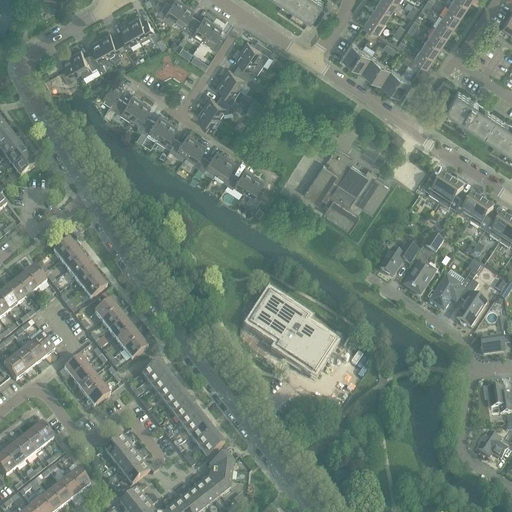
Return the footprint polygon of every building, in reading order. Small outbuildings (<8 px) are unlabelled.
[(62,8),(64,0),(40,0),(40,2),(62,8)] [(174,22),(185,5),(177,0),(174,0),(171,5),(166,2),(163,8),(159,5),(154,11),(164,17),(165,15),(174,22)] [(324,3),(319,0),(279,0),(284,3),(310,20),(309,22),(316,26),(325,12),(319,9),(324,3)] [(392,13),(398,2),(399,2),(396,0),(380,0),(378,3),(392,13)] [(430,9),(433,4),(428,0),(425,5),(430,9)] [(462,15),(469,5),(462,0),(453,0),(449,7),(462,15)] [(385,23),(392,13),(378,3),(371,14),(385,23)] [(189,19),(194,11),(185,5),(174,22),(183,27),(182,30),(187,33),(194,22),(189,19)] [(415,14),(418,9),(413,5),(410,10),(415,14)] [(427,14),(430,9),(425,5),(422,10),(427,14)] [(456,26),(462,15),(449,7),(442,17),(456,26)] [(412,19),(415,14),(410,10),(407,16),(412,19)] [(511,32),(511,12),(508,19),(501,30),(504,32),(506,29),(511,32)] [(378,34),(385,23),(371,14),(364,25),(378,34)] [(202,40),(213,23),(204,17),(199,26),(194,22),(187,33),(192,36),(193,34),(202,40)] [(449,35),(456,26),(442,17),(436,27),(449,35)] [(155,34),(149,24),(144,27),(139,18),(129,23),(139,41),(140,40),(141,43),(155,34)] [(416,29),(420,24),(415,21),(411,26),(416,29)] [(139,41),(129,23),(120,28),(124,36),(119,39),(126,51),(131,48),(130,46),(139,41)] [(217,38),(222,29),(213,23),(202,40),(211,46),(210,48),(215,51),(222,41),(217,38)] [(401,35),(405,30),(400,26),(396,31),(401,35)] [(413,34),(416,29),(411,26),(408,31),(413,34)] [(442,46),(449,35),(436,27),(429,37),(442,46)] [(398,40),(401,35),(396,31),(393,36),(398,40)] [(369,40),(372,35),(367,32),(364,37),(369,40)] [(126,51),(119,39),(114,41),(110,35),(100,40),(110,57),(119,52),(120,54),(126,51)] [(374,43),(377,38),(372,35),(369,40),(374,43)] [(435,56),(442,46),(429,37),(422,48),(435,56)] [(110,57),(100,40),(91,45),(95,52),(90,55),(97,67),(102,65),(101,63),(110,57)] [(269,55),(271,51),(257,41),(253,47),(247,42),(241,51),(262,66),(270,55),(269,55)] [(392,48),(382,41),(378,46),(388,53),(392,48)] [(402,50),(406,45),(401,42),(397,47),(402,50)] [(175,51),(178,46),(173,43),(170,48),(175,51)] [(352,64),(362,50),(352,43),(342,58),(339,62),(345,66),(348,62),(352,64)] [(393,56),(396,51),(392,48),(388,53),(393,56)] [(428,67),(435,57),(435,56),(422,48),(415,58),(428,67)] [(183,49),(179,54),(189,60),(193,55),(183,49)] [(360,75),(372,56),(362,50),(352,64),(357,67),(354,71),(360,75)] [(97,67),(90,55),(84,58),(81,51),(72,56),(82,74),(90,69),(91,71),(97,67)] [(262,66),(241,51),(235,61),(242,65),(238,69),(251,78),(251,77),(253,78),(256,73),(257,74),(262,66)] [(82,74),(72,56),(62,62),(66,70),(61,74),(68,84),(73,81),(71,79),(82,74)] [(372,78),(382,63),(372,56),(360,75),(365,78),(368,75),(372,78)] [(408,66),(411,61),(406,57),(403,62),(408,66)] [(413,69),(416,64),(411,61),(408,66),(413,69)] [(380,88),(392,69),(382,63),(372,78),(376,80),(374,84),(380,88)] [(431,73),(421,67),(418,72),(427,79),(431,73)] [(247,83),(251,78),(238,69),(235,74),(228,70),(223,79),(239,90),(245,82),(247,83)] [(392,91),(401,76),(392,69),(380,88),(385,91),(387,88),(392,91)] [(427,79),(418,72),(414,78),(424,84),(427,79)] [(399,101),(411,83),(411,82),(401,76),(392,91),(396,93),(393,97),(399,101)] [(424,84),(414,78),(411,82),(411,83),(420,89),(424,84)] [(233,99),(239,90),(223,79),(217,88),(223,93),(220,97),(232,106),(235,101),(233,99)] [(452,87),(443,81),(439,87),(449,93),(452,87)] [(117,98),(122,89),(113,83),(102,100),(111,106),(110,108),(115,112),(121,101),(117,98)] [(449,93),(439,87),(436,92),(446,98),(449,93)] [(511,126),(508,124),(458,91),(445,110),(511,153),(511,126)] [(446,98),(436,92),(432,97),(442,104),(446,98)] [(131,119),(142,102),(132,96),(127,105),(121,101),(115,112),(120,115),(122,113),(131,119)] [(228,111),(232,106),(220,97),(217,102),(210,98),(204,107),(221,118),(227,109),(228,111)] [(254,100),(245,114),(251,117),(259,104),(254,100)] [(150,120),(145,116),(150,108),(142,102),(131,119),(140,125),(137,128),(142,132),(150,120)] [(215,127),(221,118),(204,107),(198,116),(205,121),(201,126),(213,134),(217,128),(215,127)] [(158,139),(169,123),(159,116),(155,123),(150,120),(142,132),(147,136),(149,133),(158,139)] [(172,137),(178,129),(169,123),(158,139),(167,145),(165,147),(171,151),(177,140),(172,137)] [(0,148),(13,138),(6,129),(0,133),(0,148)] [(186,157),(196,141),(187,135),(182,143),(177,140),(171,151),(176,154),(177,152),(186,157)] [(0,152),(5,159),(21,147),(13,138),(0,148),(0,152)] [(200,155),(206,147),(196,141),(186,157),(195,164),(193,166),(198,169),(205,159),(200,155)] [(12,169),(28,156),(21,147),(5,159),(12,169)] [(372,213),(389,187),(389,188),(390,187),(376,178),(378,176),(371,172),(368,177),(351,166),(355,161),(336,148),(327,161),(333,165),(330,170),(323,165),(323,166),(324,166),(305,195),(304,194),(304,195),(318,204),(322,199),(330,205),(324,214),(350,230),(349,231),(350,231),(360,217),(358,216),(363,208),(372,214),(373,213),(372,213)] [(215,174),(226,158),(216,152),(210,162),(205,159),(198,169),(203,172),(206,169),(215,174)] [(19,178),(36,166),(28,156),(12,169),(19,178)] [(230,172),(235,164),(226,158),(215,174),(224,180),(223,183),(228,186),(235,175),(230,172)] [(243,193),(254,176),(245,170),(239,179),(235,175),(228,186),(233,189),(234,187),(243,193)] [(250,212),(264,192),(259,189),(263,182),(254,176),(243,193),(250,198),(243,207),(250,212)] [(435,177),(425,192),(431,196),(430,198),(439,204),(453,183),(443,176),(441,180),(435,177)] [(453,183),(439,204),(448,210),(450,208),(455,212),(466,197),(461,193),(463,189),(453,183)] [(466,197),(455,212),(461,216),(463,214),(472,220),(483,203),(473,196),(471,200),(466,197)] [(483,203),(472,220),(481,226),(480,228),(485,232),(496,216),(491,213),(493,209),(483,203)] [(407,216),(402,223),(409,227),(413,219),(407,216)] [(496,216),(485,232),(491,236),(490,238),(499,244),(511,224),(511,221),(503,216),(501,220),(496,216)] [(423,217),(420,223),(424,226),(428,220),(423,217)] [(16,228),(13,224),(12,225),(10,223),(6,226),(8,228),(11,232),(16,228)] [(511,224),(499,244),(508,250),(510,248),(511,249),(511,224)] [(383,236),(389,240),(394,232),(388,228),(383,236)] [(436,253),(443,241),(433,235),(426,246),(436,253)] [(381,248),(386,241),(380,237),(375,244),(381,248)] [(76,250),(69,240),(53,253),(60,263),(76,250)] [(410,265),(418,252),(408,244),(402,254),(399,254),(393,250),(380,269),(393,277),(404,261),(410,265)] [(84,259),(76,250),(60,263),(68,272),(84,259)] [(91,269),(84,259),(68,272),(75,282),(91,269)] [(420,295),(435,272),(434,273),(420,264),(421,263),(420,262),(405,285),(420,295)] [(476,262),(471,271),(476,274),(482,266),(476,262)] [(36,291),(46,283),(34,267),(24,275),(36,291)] [(48,273),(43,267),(39,269),(44,276),(48,273)] [(99,278),(92,270),(91,269),(75,282),(83,291),(99,278)] [(466,292),(473,282),(476,276),(471,272),(465,282),(461,289),(464,291),(465,291),(466,292)] [(55,282),(48,273),(44,276),(52,285),(55,282)] [(26,298),(36,291),(24,275),(15,283),(26,298)] [(458,287),(459,285),(447,277),(430,302),(444,311),(450,301),(449,301),(450,299),(456,303),(464,291),(461,289),(458,287)] [(106,288),(99,278),(83,291),(90,301),(106,288)] [(494,288),(500,292),(505,284),(499,280),(494,288)] [(60,288),(55,282),(52,285),(57,291),(60,288)] [(473,294),(479,286),(473,282),(466,292),(461,300),(466,304),(473,294)] [(502,291),(510,295),(511,291),(511,284),(508,282),(502,291)] [(26,298),(15,283),(5,290),(17,305),(26,298)] [(0,302),(8,313),(17,305),(5,290),(0,293),(0,302)] [(269,294),(248,326),(278,346),(275,351),(285,357),(290,361),(290,363),(297,368),(299,367),(314,376),(335,344),(305,324),(308,320),(269,294)] [(470,328),(487,303),(473,294),(466,304),(456,319),(459,321),(460,325),(464,327),(467,326),(470,328)] [(69,302),(63,296),(60,299),(65,305),(69,302)] [(48,305),(54,301),(51,297),(45,301),(48,305)] [(41,310),(48,305),(45,301),(38,306),(41,310)] [(117,311),(110,301),(94,313),(102,323),(117,311)] [(77,311),(75,307),(73,308),(69,302),(65,305),(73,315),(77,311)] [(29,320),(35,315),(33,311),(26,316),(29,320)] [(125,320),(117,311),(102,323),(109,333),(125,320)] [(22,325),(29,320),(26,316),(20,321),(22,325)] [(132,329),(125,320),(109,333),(116,342),(132,329)] [(89,328),(83,322),(80,324),(85,331),(89,328)] [(24,333),(31,328),(28,324),(22,329),(24,333)] [(10,335),(17,330),(14,326),(7,331),(10,335)] [(18,338),(24,333),(22,329),(15,334),(18,338)] [(139,339),(132,329),(116,342),(124,352),(139,339)] [(0,340),(1,342),(10,335),(7,331),(0,336),(0,340)] [(99,341),(94,334),(90,337),(95,344),(99,341)] [(505,352),(504,345),(503,334),(481,337),(482,347),(481,349),(481,351),(483,353),(483,355),(505,352)] [(45,359),(54,351),(42,336),(33,343),(45,359)] [(5,348),(12,343),(9,339),(3,344),(5,348)] [(147,349),(139,339),(124,352),(132,361),(147,349)] [(104,347),(99,341),(95,344),(100,350),(104,347)] [(35,366),(44,360),(45,359),(33,343),(23,351),(35,366)] [(101,357),(96,350),(93,353),(98,359),(101,357)] [(25,375),(35,367),(35,366),(23,351),(13,358),(25,375)] [(114,360),(108,353),(105,356),(110,363),(114,360)] [(87,368),(79,357),(63,370),(71,380),(87,368)] [(106,363),(101,357),(98,359),(103,366),(106,363)] [(16,382),(25,375),(13,358),(3,366),(16,382)] [(119,366),(114,360),(110,363),(115,369),(119,366)] [(164,369),(159,362),(142,375),(147,382),(164,369)] [(94,376),(87,368),(71,380),(78,389),(94,376)] [(116,375),(111,369),(108,372),(112,378),(116,375)] [(170,376),(164,369),(147,382),(153,389),(170,376)] [(121,382),(116,375),(112,378),(118,385),(121,382)] [(102,386),(95,377),(94,376),(78,389),(86,399),(102,386)] [(175,383),(170,377),(170,376),(153,389),(158,396),(175,383)] [(180,390),(176,384),(175,383),(158,396),(164,403),(180,390)] [(110,396),(102,386),(86,399),(94,408),(110,396)] [(511,413),(511,404),(511,400),(505,401),(504,388),(488,390),(491,409),(499,408),(500,415),(511,413)] [(186,397),(181,391),(180,390),(164,403),(169,410),(186,397)] [(191,404),(186,397),(169,410),(175,417),(191,404)] [(150,403),(147,405),(143,408),(148,413),(153,408),(150,403)] [(197,411),(191,404),(175,417),(180,424),(197,411)] [(202,418),(197,412),(197,411),(180,424),(185,431),(202,418)] [(207,425),(202,418),(185,431),(191,438),(207,425)] [(44,448),(54,440),(41,424),(32,432),(44,448)] [(213,432),(207,425),(191,438),(196,445),(213,432)] [(44,448),(32,432),(22,439),(34,455),(44,448)] [(218,439),(213,432),(196,445),(202,452),(218,439)] [(499,444),(501,441),(489,433),(478,450),(490,458),(492,454),(501,460),(508,449),(499,444)] [(110,459),(134,439),(131,436),(124,442),(121,438),(103,451),(110,459)] [(25,463),(34,455),(22,439),(13,446),(25,463)] [(115,466),(132,452),(129,449),(137,443),(134,439),(110,459),(115,466)] [(224,446),(218,439),(202,452),(207,459),(224,446)] [(180,447),(182,445),(178,440),(172,445),(176,449),(180,447)] [(15,471),(25,463),(13,446),(3,455),(15,471)] [(120,472),(145,453),(142,450),(135,455),(132,452),(115,466),(120,472)] [(55,462),(61,457),(59,453),(52,458),(55,462)] [(126,479),(143,466),(140,463),(148,457),(145,453),(120,472),(126,479)] [(192,459),(188,454),(183,458),(187,463),(192,459)] [(232,473),(233,464),(226,454),(209,468),(210,470),(232,473)] [(0,470),(6,478),(15,471),(3,455),(0,456),(0,470)] [(63,465),(69,460),(67,456),(60,461),(63,465)] [(52,458),(46,463),(49,467),(55,462),(52,458)] [(196,465),(192,459),(187,463),(191,469),(196,465)] [(131,486),(150,472),(153,475),(159,470),(153,463),(146,469),(143,466),(126,479),(131,486)] [(50,475),(57,470),(54,466),(47,471),(50,475)] [(36,477),(43,472),(40,468),(33,473),(36,477)] [(231,481),(232,473),(210,470),(209,479),(231,481)] [(44,480),(50,475),(47,471),(41,476),(44,480)] [(80,494),(89,486),(77,471),(68,478),(80,494)] [(30,482),(36,477),(33,473),(27,478),(30,482)] [(220,498),(207,481),(203,483),(198,476),(194,479),(213,503),(220,498)] [(80,494),(68,478),(58,486),(71,501),(80,494)] [(32,490),(41,482),(38,479),(29,486),(32,490)] [(207,509),(213,503),(194,479),(191,481),(197,489),(193,491),(207,509)] [(229,491),(231,481),(209,479),(207,481),(220,498),(229,491)] [(17,492),(23,487),(20,483),(14,488),(17,492)] [(124,511),(142,498),(139,494),(146,488),(143,485),(119,504),(124,511)] [(25,495),(32,490),(29,486),(22,491),(25,495)] [(71,501),(58,486),(48,493),(61,508),(71,501)] [(197,511),(202,511),(207,509),(193,491),(190,494),(184,487),(181,489),(197,511)] [(186,511),(197,511),(181,489),(177,492),(183,499),(179,502),(186,511)] [(48,511),(56,511),(61,508),(48,493),(39,500),(48,511)] [(124,511),(137,511),(154,499),(152,495),(144,501),(142,498),(124,511)] [(12,505),(19,500),(16,496),(10,501),(12,505)] [(175,511),(186,511),(179,502),(175,505),(170,498),(166,501),(175,511)] [(151,511),(152,511),(150,508),(157,502),(154,499),(137,511),(151,511)] [(32,511),(48,511),(39,500),(29,508),(32,511)] [(6,510),(12,505),(10,501),(3,506),(6,510)] [(175,511),(166,501),(163,503),(168,511),(166,511),(175,511)]
